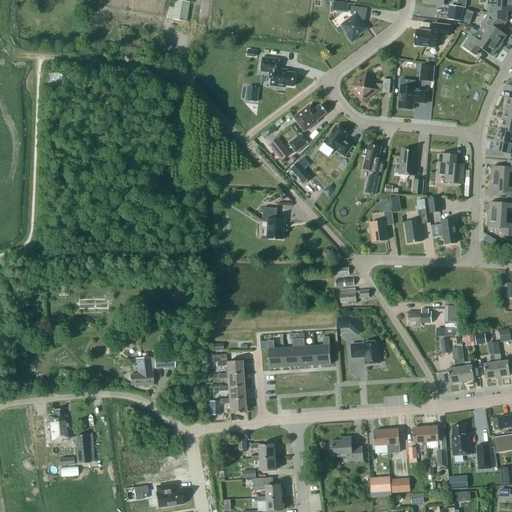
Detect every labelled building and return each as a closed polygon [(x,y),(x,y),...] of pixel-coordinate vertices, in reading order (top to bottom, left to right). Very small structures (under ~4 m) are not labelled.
[(189,2),(177,0),(174,20),(186,22),(189,2)] [(488,5),(487,15),(506,21),(507,11),(511,11),(511,0),(497,0),(497,6),(488,5)] [(461,22),(464,8),(449,6),(447,20),(461,22)] [(351,7),(350,13),(352,17),(341,25),(348,35),(347,36),(352,43),(359,38),(358,36),(367,29),(360,20),(366,16),(367,9),(351,7)] [(487,16),(477,31),(499,46),(506,36),(500,31),(506,22),(506,21),(487,15),(487,16)] [(466,33),(470,27),(464,23),(460,29),(466,33)] [(432,32),(417,30),(415,46),(436,48),(437,35),(448,37),(449,26),(433,24),(432,32)] [(499,46),(477,31),(473,37),(470,35),(462,48),(475,56),(480,48),(492,56),(499,46)] [(255,58),(256,51),(247,50),(247,57),(255,58)] [(278,69),(279,60),(262,58),(261,71),(270,73),(269,78),(272,78),(271,86),(285,88),(285,86),(293,87),(295,74),(283,72),(283,70),(278,69)] [(419,81),(433,82),(435,66),(421,65),(419,81)] [(354,92),(355,92),(362,102),(377,90),(378,90),(382,90),(382,93),(389,94),(390,80),(383,79),(383,85),(376,84),(374,85),(366,75),(356,82),(350,86),(354,92)] [(398,108),(413,110),(413,103),(426,104),(428,91),(415,90),(415,88),(400,86),(398,108)] [(248,87),(246,101),(257,102),(259,89),(248,87)] [(314,110),(310,105),(294,118),(305,132),(318,122),(317,120),(327,113),(321,105),(314,110)] [(511,110),(505,109),(503,119),(511,121),(511,110)] [(511,121),(503,119),(501,130),(511,132),(511,121)] [(336,126),(324,143),(335,151),(336,150),(345,157),(353,146),(344,139),(347,134),(336,126)] [(498,129),(495,140),(511,143),(511,132),(501,130),(498,129)] [(309,143),(301,134),(289,144),(296,153),(309,143)] [(511,143),(495,140),(493,151),(511,154),(511,149),(511,143)] [(365,149),(363,155),(366,156),(365,161),(373,163),(370,172),(382,174),(386,160),(379,158),(381,147),(369,144),(368,149),(365,149)] [(282,160),(290,154),(284,147),(276,153),(282,160)] [(400,154),(399,174),(415,176),(416,160),(415,160),(415,151),(402,150),(402,154),(400,154)] [(463,165),(455,164),(456,155),(440,154),(438,174),(445,175),(445,182),(442,182),(462,184),(463,165)] [(303,158),(299,162),(305,169),(310,165),(303,158)] [(492,166),(491,179),(509,180),(509,172),(511,172),(511,160),(508,161),(507,167),(492,166)] [(305,169),(298,162),(290,169),(304,184),(312,177),(305,169)] [(365,193),(376,196),(380,178),(369,175),(365,193)] [(507,192),(507,198),(511,198),(511,187),(508,187),(509,180),(491,179),(490,191),(507,192)] [(423,181),(414,180),(413,194),(422,195),(423,181)] [(441,211),(439,198),(428,199),(430,213),(441,211)] [(490,202),(489,215),(506,216),(507,208),(511,208),(511,198),(507,198),(506,204),(490,202)] [(267,239),(283,240),(284,219),(276,219),(277,209),(263,208),(262,222),(268,222),(267,239)] [(428,224),(426,209),(418,210),(419,220),(405,222),(407,243),(422,241),(420,225),(428,224)] [(370,223),(373,242),(388,240),(386,226),(394,225),(392,211),(384,212),(385,221),(370,223)] [(506,216),(489,215),(488,227),(503,228),(503,236),(511,236),(511,223),(506,223),(506,216)] [(431,226),(433,238),(444,236),(445,244),(457,243),(456,235),(457,235),(455,219),(441,221),(441,225),(431,226)] [(224,247),(221,248),(220,246),(214,248),(219,257),(227,253),(224,247)] [(354,286),(354,279),(335,280),(336,287),(354,286)] [(356,299),(369,298),(369,291),(355,292),(355,289),(339,290),(340,303),(349,302),(349,304),(357,303),(356,299)] [(445,322),(457,322),(457,306),(445,306),(445,322)] [(432,323),(432,312),(428,312),(428,309),(421,309),(421,312),(407,312),(407,326),(421,326),(421,323),(432,323)] [(353,318),(350,327),(358,334),(364,327),(353,318)] [(499,330),(501,342),(511,341),(509,328),(499,330)] [(466,342),(466,347),(475,346),(474,341),(473,333),(466,334),(466,342)] [(331,364),(329,337),(323,337),(323,345),(314,346),(315,366),(331,364)] [(293,347),(284,348),(285,368),(300,367),(298,339),(293,339),(293,347)] [(305,347),(304,339),(298,339),(300,367),(315,366),(314,346),(305,347)] [(440,340),(442,354),(449,353),(447,339),(440,340)] [(269,369),(285,368),(284,348),(274,349),(274,341),(268,341),(269,369)] [(379,341),(363,342),(363,344),(350,345),(351,358),(364,357),(365,364),(380,363),(379,341)] [(501,362),(498,342),(493,343),(498,377),(510,376),(508,361),(501,362)] [(493,343),(488,344),(491,363),(484,364),(486,379),(498,377),(493,343)] [(457,348),(462,382),(474,381),(472,366),(465,367),(462,347),(457,348)] [(455,368),(448,369),(450,384),(462,382),(457,348),(452,348),(454,360),(455,368)] [(174,353),(154,355),(154,357),(155,368),(155,369),(175,367),(174,353)] [(208,353),(208,362),(217,362),(217,366),(226,366),(227,374),(227,375),(242,374),(241,361),(227,362),(226,354),(212,355),(212,353),(208,353)] [(155,368),(154,357),(136,359),(137,373),(137,375),(130,375),(131,385),(138,384),(138,386),(153,385),(152,372),(151,368),(155,368)] [(227,374),(218,374),(218,379),(227,378),(228,386),(228,388),(243,387),(242,374),(227,375),(227,374)] [(228,386),(219,387),(219,391),(228,391),(229,399),(229,401),(244,399),(243,387),(228,388),(228,386)] [(229,399),(220,399),(220,404),(229,403),(230,413),(245,412),(244,399),(229,401),(229,399)] [(220,415),(220,401),(210,401),(210,415),(220,415)] [(69,439),(67,415),(64,415),(64,409),(52,410),(53,415),(48,415),(50,441),(69,439)] [(511,414),(497,418),(492,419),(495,430),(500,429),(500,430),(511,427),(511,414)] [(453,436),(452,436),(453,456),(471,455),(469,435),(465,435),(465,425),(452,426),(453,436)] [(426,442),(438,441),(439,441),(438,427),(425,428),(426,442)] [(414,443),(426,442),(425,428),(413,429),(414,443)] [(398,430),(386,431),(387,445),(399,444),(398,430)] [(387,445),(386,431),(373,432),(374,446),(387,445)] [(511,440),(511,435),(494,438),(497,453),(511,450),(511,440)] [(75,437),(77,463),(89,462),(87,436),(75,437)] [(347,456),(347,462),(363,461),(362,447),(351,448),(351,437),(342,438),(342,441),(330,441),(331,457),(347,456)] [(275,458),(275,456),(274,444),(260,445),(259,444),(251,444),(251,449),(259,448),(260,457),(260,459),(275,458)] [(491,445),(478,446),(480,470),(492,469),(491,445)] [(408,448),(410,463),(417,462),(415,447),(408,448)] [(447,465),(446,450),(438,451),(439,466),(447,465)] [(276,470),(275,458),(260,459),(260,457),(251,457),(252,462),(260,461),(261,471),(276,470)] [(80,476),(80,466),(62,467),(62,476),(80,476)] [(242,471),(243,479),(256,478),(255,470),(242,471)] [(265,489),(266,497),(266,499),(282,498),(281,485),(275,485),(275,478),(252,479),(253,490),(265,489)] [(390,492),(389,480),(370,481),(371,493),(390,492)] [(184,504),(182,488),(174,489),(174,484),(157,487),(158,492),(156,492),(158,508),(184,504)] [(147,486),(134,488),(136,500),(143,499),(143,493),(148,492),(147,486)] [(266,499),(266,497),(257,497),(257,502),(266,502),(267,511),(283,510),(282,498),(266,499)]
